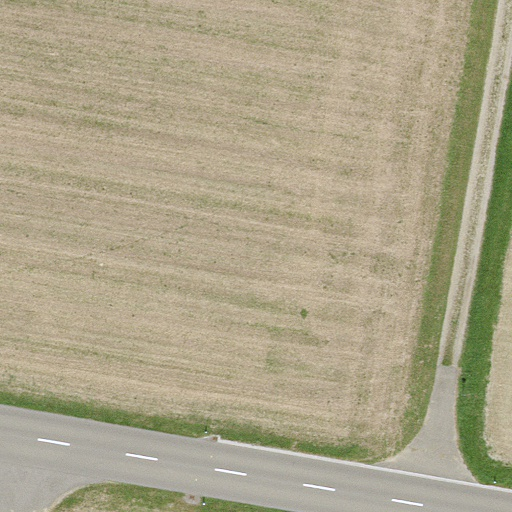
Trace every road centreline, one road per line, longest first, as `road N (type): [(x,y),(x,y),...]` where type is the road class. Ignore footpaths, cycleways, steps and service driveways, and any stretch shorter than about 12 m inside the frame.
road 1 (track): [(425,506),(509,0)]
road 2 (tertiary): [(0,434),(459,511)]
